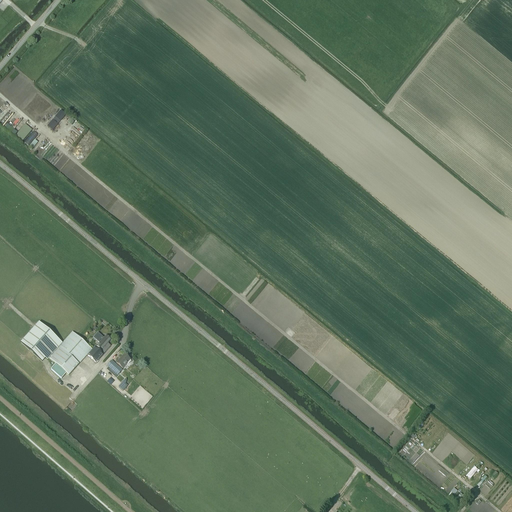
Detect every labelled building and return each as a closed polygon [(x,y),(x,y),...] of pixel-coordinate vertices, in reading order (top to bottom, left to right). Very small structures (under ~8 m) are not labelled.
[(60,111),(47,127),(52,131),(65,115),(60,111)] [(32,131),(23,142),(29,147),(34,140),(38,136),(32,131)] [(32,148),(32,149),(38,142),(34,140),(29,146),(32,148)] [(21,342),(42,362),(60,342),(39,322),(21,342)] [(68,376),(92,350),(72,332),(49,359),(55,364),(51,370),(61,379),(66,374),(68,376)] [(95,363),(110,346),(107,344),(110,340),(107,337),(106,336),(102,339),(102,337),(101,336),(99,336),(96,340),(99,343),(88,356),(95,363)] [(122,369),(130,360),(124,354),(116,363),(122,369)] [(122,370),(111,361),(107,366),(108,367),(106,370),(115,378),(117,375),(122,370)] [(123,391),(127,386),(125,384),(123,382),(121,383),(118,387),(123,391)] [(476,469),(468,478),(470,479),(478,470),(476,469)] [(485,476),(477,486),(479,487),(487,478),(485,476)]
